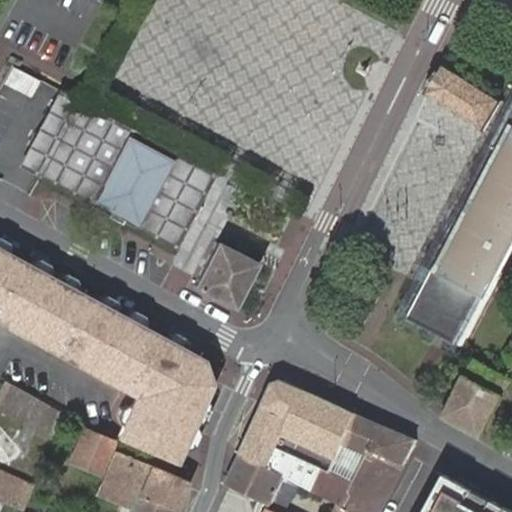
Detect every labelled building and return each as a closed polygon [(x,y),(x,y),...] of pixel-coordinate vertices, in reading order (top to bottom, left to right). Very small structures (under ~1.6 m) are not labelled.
[(303,193),(102,87),(132,35),(151,0),(126,0),(74,94),(80,98),(216,171),(293,212),(303,193)] [(507,98),(448,65),(430,94),(440,100),(471,118),(461,135),(479,145),(507,98)] [(2,83),(30,95),(37,78),(9,66),(2,83)] [(80,98),(74,94),(69,92),(26,167),(39,174),(80,98)] [(39,174),(107,211),(104,216),(120,225),(123,219),(175,247),(216,171),(80,98),(39,174)] [(505,179),(484,221),(430,327),(471,349),(511,261),(511,135),(501,158),(493,172),(501,176),(505,179)] [(418,321),(430,327),(484,221),(478,218),(501,176),(493,172),(434,289),(418,321)] [(6,244),(0,241),(0,250),(7,254),(9,250),(6,244)] [(213,241),(193,284),(233,305),(255,262),(213,241)] [(0,321),(90,370),(113,310),(95,301),(75,290),(48,275),(27,265),(7,254),(0,250),(0,321)] [(29,262),(27,265),(48,275),(49,272),(47,266),(36,260),(29,262)] [(75,290),(95,301),(97,298),(94,291),(83,285),(76,287),(75,290)] [(118,310),(117,312),(143,326),(144,323),(141,316),(127,308),(118,310)] [(123,420),(117,438),(176,461),(182,446),(192,425),(194,421),(204,398),(211,381),(203,358),(184,348),(164,337),(143,326),(117,312),(113,310),(90,370),(133,393),(129,404),(123,420)] [(166,334),(164,337),(184,348),(188,341),(173,333),(166,334)] [(505,395),(511,382),(511,377),(498,370),(480,360),(470,378),(505,395)] [(492,421),(505,395),(470,378),(449,417),(484,437),(492,421)] [(4,380),(0,387),(0,410),(49,437),(63,413),(4,380)] [(348,443),(361,415),(288,383),(276,387),(255,433),(299,454),(289,476),(325,494),(335,473),(348,443)] [(208,401),(204,398),(194,421),(197,422),(205,418),(210,406),(208,401)] [(123,420),(129,404),(125,403),(117,405),(114,411),(117,418),(123,420)] [(373,455),(386,427),(361,415),(348,443),(373,455)] [(197,427),(192,425),(182,446),(186,448),(192,444),(198,433),(197,427)] [(395,490),(419,443),(416,441),(386,427),(373,455),(363,474),(395,490)] [(101,471),(113,440),(82,429),(74,451),(71,460),(101,471)] [(299,454),(255,433),(245,455),(289,476),(299,454)] [(358,484),(363,474),(373,455),(348,443),(335,473),(358,484)] [(172,511),(187,480),(151,466),(117,452),(100,495),(120,503),(130,507),(128,511),(172,511)] [(273,507),(289,476),(245,455),(230,487),(273,507)] [(0,500),(22,511),(27,502),(34,485),(0,470),(0,500)] [(343,504),(347,506),(358,484),(335,473),(325,494),(343,504)] [(356,511),(383,511),(395,490),(363,474),(358,484),(347,506),(356,511)] [(511,511),(511,510),(451,476),(431,511),(511,511)] [(120,503),(116,511),(128,511),(130,507),(120,503)]
